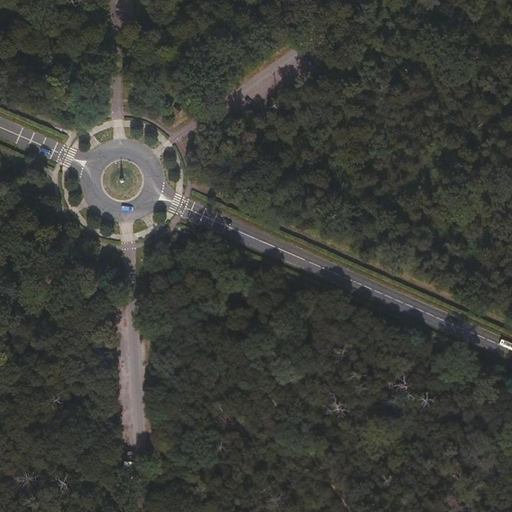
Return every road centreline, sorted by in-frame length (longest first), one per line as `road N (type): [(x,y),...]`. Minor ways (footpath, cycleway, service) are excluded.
road 1 (secondary): [(153,196),(511,352)]
road 2 (track): [(141,210),(347,511)]
road 3 (track): [(127,215),(146,511)]
road 4 (track): [(0,18),(98,156)]
road 5 (unclassified): [(109,0),(116,147)]
